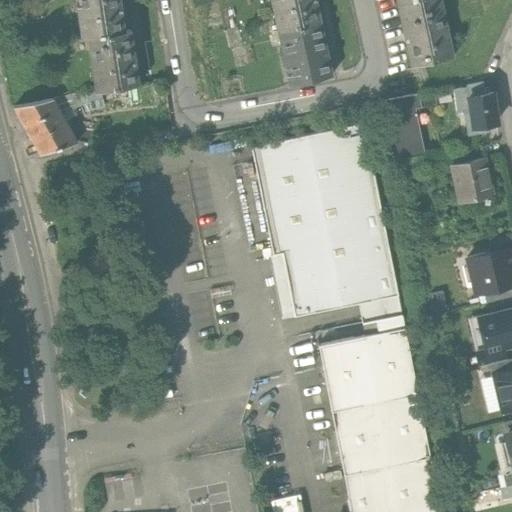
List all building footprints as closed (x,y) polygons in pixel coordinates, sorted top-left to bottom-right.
[(124,37),(119,0),(73,0),(79,43),(85,42),(124,37)] [(322,23),(316,0),(272,0),(279,32),(322,23)] [(439,0),(438,0),(396,0),(399,9),(439,0)] [(452,60),(439,0),(399,9),(411,68),(452,60)] [(333,75),(322,23),(279,32),(290,84),(333,75)] [(137,91),(129,36),(124,37),(85,42),(93,97),(137,91)] [(457,92),(458,101),(482,97),(480,87),(457,92)] [(61,96),(65,115),(80,111),(75,92),(61,96)] [(423,108),(419,93),(389,100),(402,154),(427,148),(418,110),(423,108)] [(482,97),(458,101),(461,114),(458,115),(462,137),(489,132),(488,127),(494,126),(488,96),(482,97)] [(76,142),(53,100),(13,108),(39,153),(76,142)] [(356,120),(243,143),(266,254),(277,251),(289,311),(342,300),(347,324),(371,320),(396,314),(356,120)] [(427,148),(402,154),(404,165),(429,160),(427,148)] [(461,162),(449,164),(459,208),(472,205),(473,210),(495,206),(485,156),(468,160),(467,156),(460,158),(461,162)] [(511,262),(507,243),(458,255),(467,293),(480,290),(505,284),(511,282),(511,262)] [(505,284),(480,290),(482,301),(507,294),(505,284)] [(511,301),(471,312),(480,351),(500,346),(511,342),(511,301)] [(373,332),(313,344),(327,411),(407,395),(412,394),(396,314),(371,320),(373,332)] [(484,361),(503,356),(500,346),(480,351),(473,352),(475,363),(484,361)] [(484,361),(486,371),(511,365),(511,354),(503,356),(484,361)] [(511,365),(486,371),(496,412),(511,408),(511,365)] [(327,411),(323,412),(335,474),(419,457),(407,395),(327,411)] [(495,434),(511,430),(511,418),(492,423),(495,434)] [(511,430),(495,434),(505,475),(511,473),(511,430)] [(429,511),(419,457),(335,474),(342,511),(429,511)] [(511,473),(505,475),(500,476),(503,488),(511,486),(511,473)] [(505,499),(511,497),(511,486),(503,488),(505,499)]
